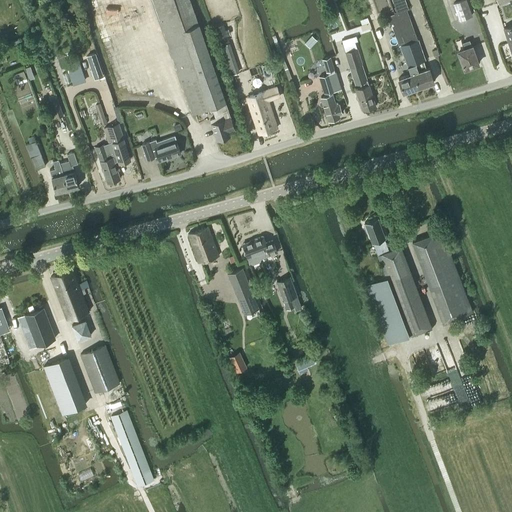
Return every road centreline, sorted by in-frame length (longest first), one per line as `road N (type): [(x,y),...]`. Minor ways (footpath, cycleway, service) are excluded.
road 1 (tertiary): [(0,269),(511,124)]
road 2 (unclassified): [(0,227),(511,82)]
